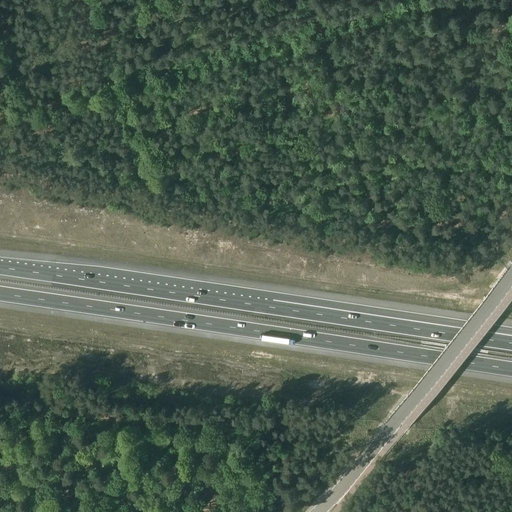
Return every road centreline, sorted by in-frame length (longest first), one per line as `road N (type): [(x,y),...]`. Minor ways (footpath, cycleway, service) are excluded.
road 1 (track): [(0,119),(385,11),(511,10)]
road 2 (motorway): [(0,295),(511,369)]
road 3 (tertiary): [(318,511),(511,275)]
road 4 (motorway): [(272,308),(0,268)]
road 5 (track): [(245,426),(0,410)]
road 6 (motorway): [(511,344),(272,308)]
road 7 (motorway): [(511,332),(272,308)]
